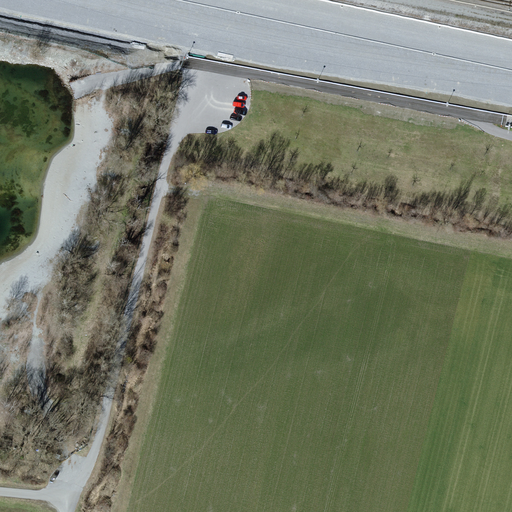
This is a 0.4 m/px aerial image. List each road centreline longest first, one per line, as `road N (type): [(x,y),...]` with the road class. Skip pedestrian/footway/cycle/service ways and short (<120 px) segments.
road 1 (motorway): [(74,0),(511,88)]
road 2 (unclassified): [(209,94),(177,132),(70,498)]
road 3 (unclassified): [(209,94),(232,67),(474,114),(511,134)]
road 4 (motorway): [(511,58),(232,0)]
